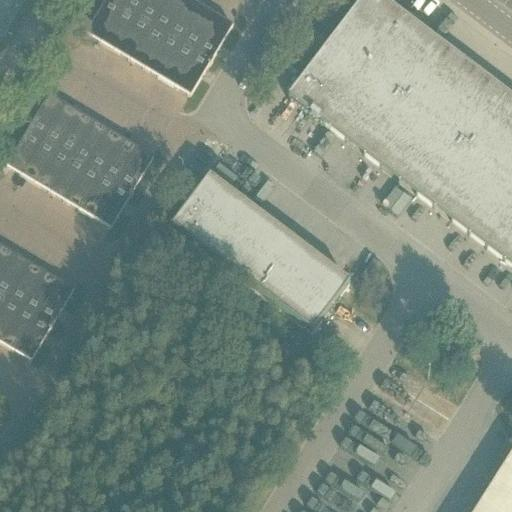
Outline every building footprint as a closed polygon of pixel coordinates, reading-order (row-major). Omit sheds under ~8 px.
[(107,0),(85,38),(190,101),(209,69),(210,69),(212,66),(211,65),(232,30),(182,0),(107,0)] [(365,0),(287,101),(291,104),(511,271),(511,104),(372,0),(365,0)] [(48,95),(45,94),(28,83),(16,105),(33,115),(35,116),(48,95)] [(132,198),(135,191),(153,162),(48,99),(5,170),(52,198),(110,233),(129,201),(130,202),(133,198),(132,198)] [(311,338),(349,288),(208,182),(171,232),(311,338)] [(0,347),(31,366),(50,334),(51,334),(53,331),(52,330),(73,295),(0,250),(0,347)] [(511,511),(511,457),(476,511),(511,511)]
